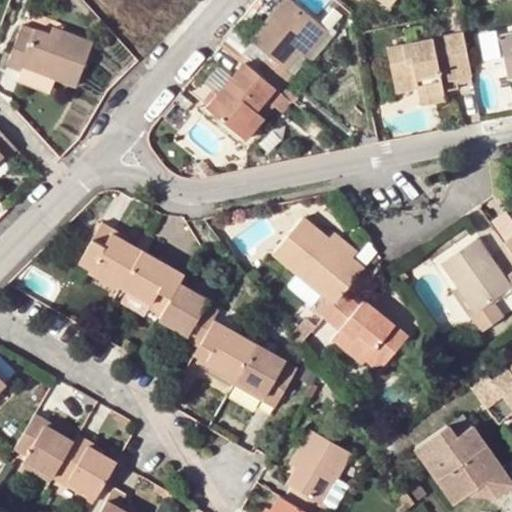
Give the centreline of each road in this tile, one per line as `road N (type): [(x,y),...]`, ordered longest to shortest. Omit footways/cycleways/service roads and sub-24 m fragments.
road 1 (residential): [(106,167),(182,191),(511,129)]
road 2 (residential): [(0,324),(151,414),(212,495)]
road 3 (residential): [(106,167),(149,93),(233,0)]
